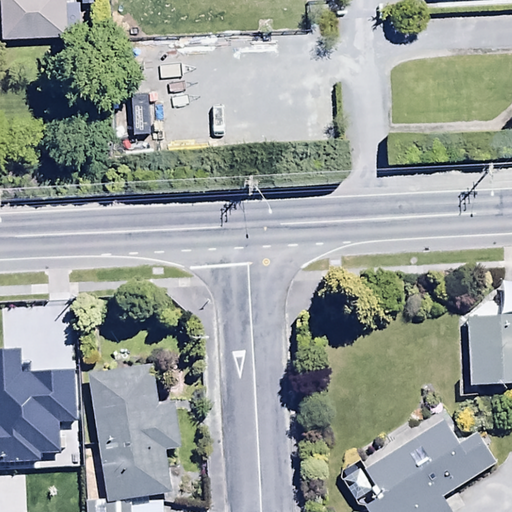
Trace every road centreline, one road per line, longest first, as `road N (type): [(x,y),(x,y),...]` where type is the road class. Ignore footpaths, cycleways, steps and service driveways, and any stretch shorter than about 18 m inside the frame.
road 1 (residential): [(259,511),(245,224)]
road 2 (tertiary): [(245,224),(511,210)]
road 3 (tertiary): [(0,236),(245,224)]
